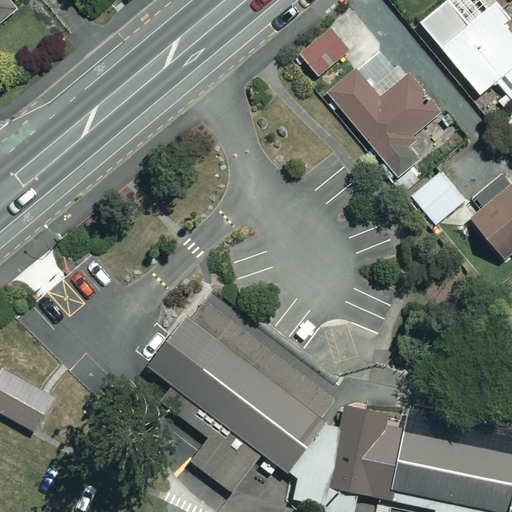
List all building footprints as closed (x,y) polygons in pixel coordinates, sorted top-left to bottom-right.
[(0,0),(0,20),(12,10),(3,0),(0,0)] [(496,0),(442,0),(415,23),(475,95),(492,82),(508,101),(511,97),(511,36),(502,24),(510,17),(496,1),(496,0)] [(346,52),(327,29),(296,54),(314,77),(346,52)] [(377,99),(353,71),(325,96),(396,177),(452,129),(405,75),(377,99)] [(462,199),(437,171),(408,197),(433,225),(462,199)] [(511,251),(511,189),(506,183),(464,221),(501,262),(511,251)] [(277,456),(304,480),(313,469),(330,481),(320,511),(358,511),(362,495),(434,510),(433,511),(511,511),(511,451),(405,429),(407,418),(348,406),(217,292),(152,366),(224,429),(199,458),(242,496),(277,456)] [(8,368),(0,380),(0,412),(34,433),(56,398),(8,368)]
